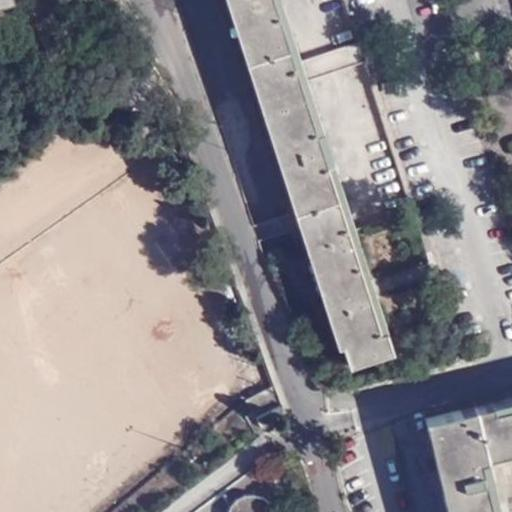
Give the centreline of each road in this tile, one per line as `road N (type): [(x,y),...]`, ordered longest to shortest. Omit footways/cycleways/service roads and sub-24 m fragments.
road 1 (residential): [(333,511),(279,340),(138,0)]
road 2 (unknown): [(168,77),(0,213)]
